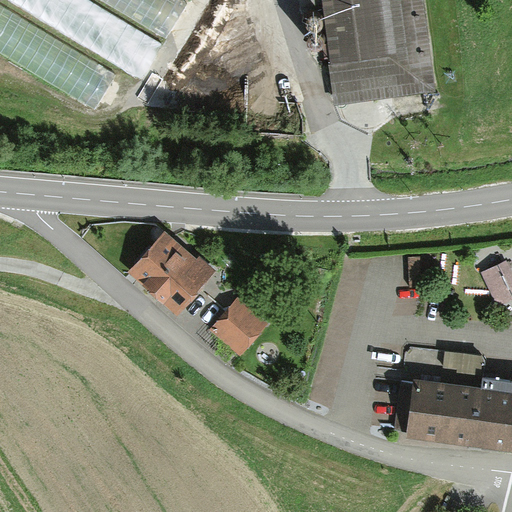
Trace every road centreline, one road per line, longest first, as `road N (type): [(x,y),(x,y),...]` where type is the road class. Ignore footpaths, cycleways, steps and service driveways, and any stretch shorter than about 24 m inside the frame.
road 1 (residential): [(26,194),(40,216),(228,381),(287,414),(410,458),(511,468)]
road 2 (tertiary): [(26,194),(344,215),(511,197)]
road 3 (track): [(344,215),(340,145),(279,0)]
road 4 (track): [(0,260),(123,290)]
